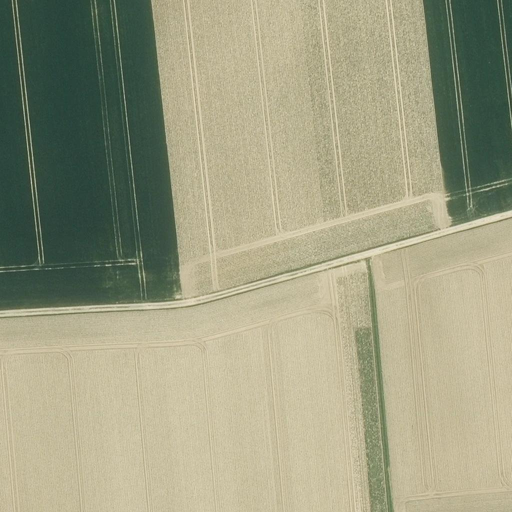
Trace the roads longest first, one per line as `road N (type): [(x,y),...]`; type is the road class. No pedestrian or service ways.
road 1 (track): [(511,213),(173,306),(0,315)]
road 2 (track): [(393,511),(369,254)]
